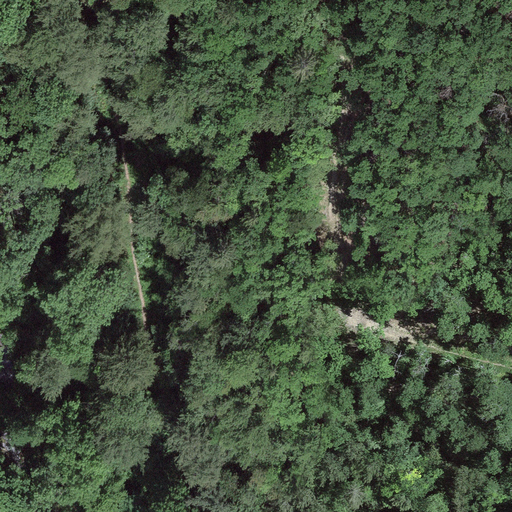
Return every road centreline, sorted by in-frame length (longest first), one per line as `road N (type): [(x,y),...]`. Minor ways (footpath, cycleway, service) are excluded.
road 1 (track): [(219,511),(149,340),(117,106),(81,0)]
road 2 (track): [(335,0),(350,93),(335,228),(352,299),(374,327),(511,364)]
